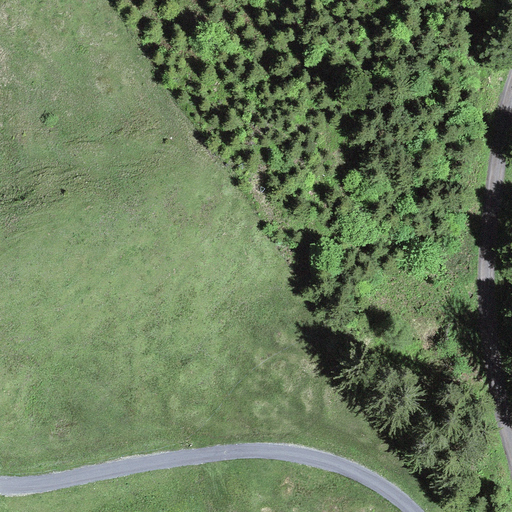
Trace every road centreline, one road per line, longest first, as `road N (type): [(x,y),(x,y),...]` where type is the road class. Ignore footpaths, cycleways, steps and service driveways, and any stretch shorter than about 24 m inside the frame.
road 1 (track): [(412,511),(352,472),(290,450),(167,457),(33,493),(0,491)]
road 2 (track): [(511,428),(491,341),(486,255),(511,90)]
